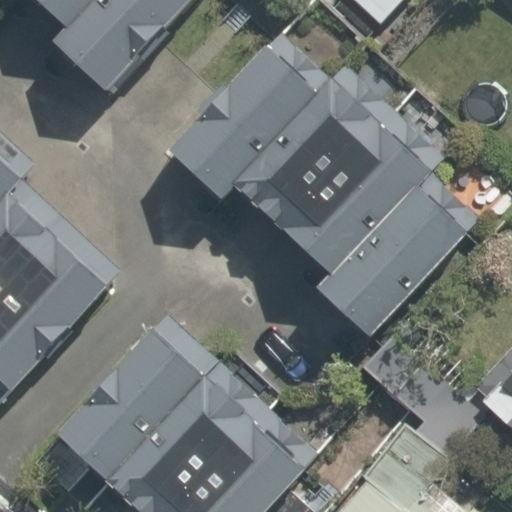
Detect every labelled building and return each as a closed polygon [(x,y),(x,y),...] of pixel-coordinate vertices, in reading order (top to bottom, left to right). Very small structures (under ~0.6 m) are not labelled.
[(40,0),(71,29),(57,44),(111,94),(144,59),(149,62),(174,35),(168,30),(196,0),(40,0)] [(407,0),(355,0),(383,26),(407,0)] [(226,197),(238,184),(335,275),(321,289),(375,340),(473,235),(471,233),(484,219),(435,174),(449,159),(348,65),(335,78),(286,32),(232,89),(229,87),(204,113),(209,117),(177,151),(226,197)] [(0,378),(16,393),(128,271),(27,179),(41,164),(0,127),(0,378)] [(94,399),(62,434),(146,511),(272,511),(293,490),(311,471),(309,469),(323,454),(173,315),(119,373),(116,370),(91,396),(94,399)] [(486,402),(511,426),(511,352),(478,387),(489,399),(486,402)] [(370,482),(343,511),(474,511),(482,504),(443,471),(490,416),(415,355),(385,389),(426,422),(418,432),(408,424),(366,478),(370,482)] [(316,511),(293,490),(272,511),(316,511)]
